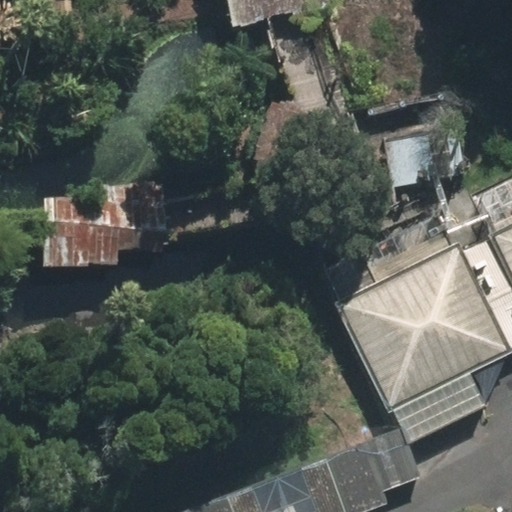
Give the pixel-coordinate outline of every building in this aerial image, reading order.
[(224,0),(228,22),(329,7),(327,0),(224,0)] [(460,133),(391,142),(397,191),(466,182),(460,133)] [(42,196),(44,260),(115,258),(117,246),(160,245),(158,193),(42,196)] [(511,220),(490,231),(511,276),(511,220)] [(444,237),(329,298),(384,400),(498,339),(444,237)] [(360,439),(166,511),(350,511),(383,500),(360,439)]
